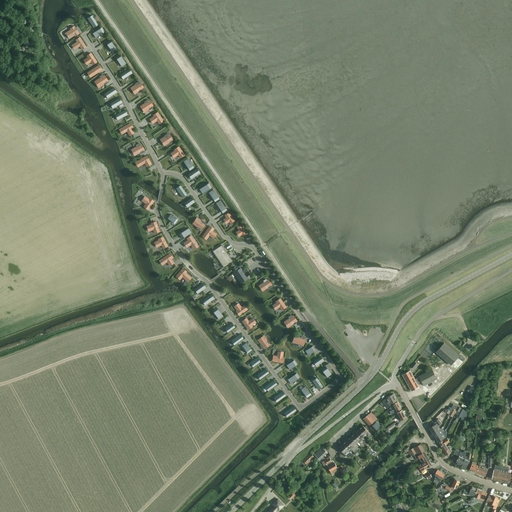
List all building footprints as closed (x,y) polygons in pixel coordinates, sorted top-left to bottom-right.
[(87,18),(93,28),(98,25),(92,15),(87,18)] [(70,29),(71,30),(66,33),(68,35),(69,35),(71,37),(74,35),(75,36),(79,34),(74,26),(70,29)] [(92,34),(96,38),(105,32),(102,27),(92,34)] [(76,40),(77,42),(74,44),(77,48),(80,46),(82,50),(86,47),(80,37),(76,40)] [(110,40),(106,43),(112,52),(116,49),(110,40)] [(89,63),(91,62),(93,65),(97,62),(91,53),(87,56),(88,58),(86,59),(89,63)] [(126,63),(120,54),(115,57),(121,67),(126,63)] [(90,72),(92,76),(102,70),(99,65),(90,72)] [(123,79),(132,73),(129,69),(120,75),(123,79)] [(97,80),(99,83),(98,84),(100,87),(104,84),(105,85),(107,83),(106,82),(108,81),(104,75),(103,76),(102,75),(99,77),(100,78),(97,80)] [(139,91),(140,92),(144,89),(139,81),(135,84),(135,85),(131,88),(133,91),(134,90),(136,93),(139,91)] [(117,92),(114,88),(104,94),(107,98),(117,92)] [(122,103),(120,98),(110,104),(112,109),(122,103)] [(143,108),(143,109),(145,112),(149,109),(149,110),(153,108),(152,107),(153,106),(149,101),(148,101),(147,100),(144,102),(145,103),(142,105),(143,108)] [(127,115),(125,110),(115,116),(117,120),(127,115)] [(154,116),(150,119),(153,123),(157,121),(159,124),(163,121),(157,113),(153,115),(154,116)] [(124,133),(127,131),(129,135),(134,133),(131,129),(133,128),(132,126),(132,127),(130,124),(121,128),(124,133)] [(163,143),(164,142),(166,145),(169,143),(170,144),(173,142),(172,141),(173,140),(169,134),(168,135),(167,134),(164,136),(165,137),(161,139),(163,143)] [(132,150),(133,152),(135,152),(136,154),(140,152),(141,154),(144,152),(143,151),(144,150),(141,144),(139,145),(139,144),(136,145),(137,147),(132,150)] [(174,158),(178,155),(180,158),(184,155),(178,147),(174,150),(175,151),(171,153),(174,158)] [(147,166),(151,164),(146,156),(137,162),(140,166),(145,163),(147,166)] [(183,161),(189,171),(194,168),(188,158),(183,161)] [(197,168),(188,175),(191,179),(200,173),(197,168)] [(202,194),(212,188),(209,183),(199,189),(202,194)] [(182,198),(187,195),(180,185),(176,188),(182,198)] [(215,202),(219,199),(213,190),(208,193),(215,202)] [(149,198),(149,199),(145,197),(142,201),(146,204),(144,207),(148,210),(154,201),(149,198)] [(195,202),(192,198),(184,203),(187,208),(195,202)] [(227,210),(220,200),(216,203),(222,213),(227,210)] [(224,219),(227,223),(229,222),(231,225),(235,222),(229,213),(225,216),(226,218),(224,219)] [(167,219),(175,224),(178,219),(170,214),(167,219)] [(194,225),(197,227),(196,228),(200,231),(206,223),(202,220),(201,221),(197,218),(195,221),(196,222),(194,225)] [(154,233),(159,231),(156,222),(151,224),(151,225),(147,226),(148,231),(153,230),(154,233)] [(247,234),(241,225),(237,227),(239,230),(237,232),(239,236),(241,235),(243,237),(247,234)] [(209,226),(204,234),(208,237),(209,235),(213,238),(216,234),(212,231),(214,229),(209,226)] [(191,233),(188,228),(179,234),(182,239),(191,233)] [(184,243),(187,247),(191,245),(193,247),(197,245),(191,236),(188,238),(187,238),(188,240),(184,243)] [(167,246),(163,237),(158,239),(159,240),(154,243),(157,247),(161,245),(163,248),(167,246)] [(224,267),(232,261),(221,245),(213,251),(224,267)] [(173,258),(172,256),(171,257),(169,254),(161,260),(164,264),(167,262),(170,266),(174,263),(171,259),(173,258)] [(237,268),(232,271),(241,283),(248,278),(246,276),(250,274),(246,268),(240,272),(237,268)] [(182,277),(186,280),(189,276),(186,273),(186,272),(183,269),(176,276),(180,280),(182,277)] [(261,288),(262,287),(264,290),(268,287),(269,289),(271,287),(270,286),(271,285),(268,279),(267,280),(266,279),(263,281),(264,282),(259,285),(261,288)] [(197,294),(206,288),(203,283),(194,290),(197,294)] [(205,306),(214,299),(211,294),(202,301),(205,306)] [(276,302),(277,303),(273,305),(276,309),(279,307),(282,310),(286,307),(280,299),(276,302)] [(244,305),(241,308),(238,304),(234,307),(237,311),(236,311),(239,315),(247,309),(244,305)] [(219,319),(223,316),(216,307),(212,310),(219,319)] [(289,318),(286,321),(287,323),(286,324),(288,327),(293,324),(294,325),(296,323),(296,322),(297,321),(293,316),(292,316),(291,315),(288,317),(289,318)] [(255,323),(252,319),(248,321),(246,318),(242,321),(248,330),(252,327),(251,326),(255,323)] [(232,323),(224,328),(227,333),(235,327),(232,323)] [(243,338),(240,334),(231,341),(234,345),(243,338)] [(261,339),(262,340),(259,342),(261,344),(259,345),(261,348),(263,347),(264,349),(269,345),(268,344),(270,343),(268,340),(267,340),(264,336),(261,339)] [(293,342),(298,344),(298,346),(301,347),(302,345),(303,346),(305,339),(304,339),(304,338),(301,336),(301,338),(296,337),(295,340),(294,339),(293,342)] [(247,353),(252,350),(246,343),(242,346),(247,353)] [(436,352),(447,362),(451,365),(459,356),(444,343),(436,352)] [(316,350),(313,346),(305,351),(308,355),(316,350)] [(282,357),(283,352),(278,352),(277,356),(273,356),(272,361),(282,362),(283,358),(282,357)] [(316,366),(324,361),(321,356),(313,362),(316,366)] [(253,367),(260,362),(257,357),(249,363),(253,367)] [(294,360),(286,365),(289,370),(297,364),(294,360)] [(445,375),(450,372),(444,362),(435,367),(440,375),(442,374),(441,373),(443,372),(445,375)] [(331,374),(326,367),(321,370),(327,377),(331,374)] [(259,380),(269,373),(266,369),(256,375),(259,380)] [(415,379),(413,376),(406,380),(411,391),(419,387),(416,381),(420,379),(424,386),(437,379),(432,369),(419,376),(419,377),(415,379)] [(406,380),(413,376),(410,371),(402,375),(406,380)] [(296,373),(287,380),(291,384),(300,377),(296,373)] [(312,381),(318,389),(323,386),(316,378),(312,381)] [(277,384),(274,380),(264,387),(268,391),(277,384)] [(301,390),(307,398),(311,395),(305,386),(301,390)] [(471,386),(466,395),(469,397),(474,388),(471,386)] [(286,395),(282,391),(273,398),(276,402),(286,395)] [(395,402),(397,401),(393,394),(391,395),(384,399),(387,406),(395,402)] [(395,413),(401,409),(397,402),(393,404),(393,405),(391,406),(391,407),(389,408),(391,411),(393,410),(395,413)] [(296,410),(293,406),(284,413),(287,417),(296,410)] [(397,414),(396,415),(399,421),(406,418),(402,410),(396,413),(397,414)] [(369,426),(375,421),(369,414),(363,419),(369,426)] [(433,434),(440,429),(438,426),(440,425),(439,424),(441,423),(438,419),(435,421),(437,424),(429,429),(433,434)] [(387,432),(389,431),(395,426),(393,423),(385,430),(387,432)] [(363,426),(359,429),(365,436),(367,434),(369,436),(371,435),(370,434),(368,431),(366,429),(367,428),(366,426),(364,427),(363,426)] [(434,439),(443,433),(445,430),(445,429),(444,430),(442,427),(440,429),(433,434),(435,437),(433,438),(434,439)] [(353,431),(363,442),(365,440),(363,438),(365,436),(359,429),(357,432),(355,430),(353,431)] [(443,433),(434,439),(435,440),(436,439),(438,442),(445,437),(446,436),(446,434),(446,433),(447,432),(445,430),(443,433)] [(351,437),(357,443),(359,441),(361,444),(363,442),(353,431),(352,433),(353,434),(351,437)] [(355,445),(357,443),(351,437),(349,439),(347,437),(345,439),(355,449),(357,447),(355,445)] [(442,449),(447,447),(445,444),(449,442),(447,438),(439,443),(442,449)] [(345,442),(343,444),(349,450),(351,448),(353,451),(355,449),(345,439),(344,440),(345,442)] [(351,453),(349,450),(343,444),(339,448),(340,449),(338,451),(343,456),(345,454),(347,457),(351,453)] [(422,464),(429,460),(421,444),(408,451),(411,456),(414,455),(417,460),(419,459),(422,464)] [(322,447),(318,451),(324,456),(328,453),(325,450),(327,448),(324,445),(322,447)] [(450,448),(449,448),(448,449),(447,447),(442,449),(446,455),(450,453),(451,452),(452,451),(451,449),(450,448)] [(324,456),(318,451),(314,454),(320,460),(324,456)] [(459,456),(455,463),(461,466),(464,458),(465,456),(466,451),(464,451),(463,453),(460,452),(459,456)] [(311,453),(312,453),(311,452),(310,453),(301,462),(305,466),(314,457),(311,453)] [(464,458),(461,466),(466,469),(470,460),(471,454),(468,453),(468,457),(465,456),(464,458)] [(331,461),(330,458),(322,463),(323,466),(326,464),(327,465),(331,472),(333,475),(341,471),(339,467),(337,468),(334,463),(333,460),(331,461)] [(429,460),(422,464),(419,466),(421,469),(422,471),(415,474),(417,477),(425,473),(424,470),(432,465),(429,460)] [(469,470),(477,473),(480,465),(479,465),(479,466),(475,465),(476,463),(472,462),(469,470)] [(480,465),(477,473),(485,476),(488,468),(480,465)] [(508,468),(495,465),(492,479),(509,483),(511,474),(508,473),(508,468)] [(437,470),(434,475),(436,476),(434,478),(435,479),(433,481),(437,484),(439,482),(440,482),(444,475),(437,470)] [(451,486),(454,488),(457,489),(460,481),(454,479),(451,486)] [(451,488),(448,487),(449,485),(444,483),(435,488),(436,490),(437,490),(442,488),(451,492),(451,490),(453,491),(454,488),(451,486),(451,488)] [(471,495),(474,496),(477,489),(472,486),(468,495),(470,496),(471,495)] [(473,499),(468,501),(469,504),(477,500),(478,498),(479,499),(481,496),(482,496),(485,498),(487,493),(484,492),(477,489),(474,496),(473,499)] [(496,509),(499,500),(498,499),(498,498),(493,495),(492,497),(489,495),(487,500),(486,501),(492,504),(491,507),(496,509)] [(284,505),(278,499),(273,504),(275,506),(272,509),(271,508),(268,511),(268,510),(266,511),(274,511),(275,511),(278,509),(279,510),(284,505)]
